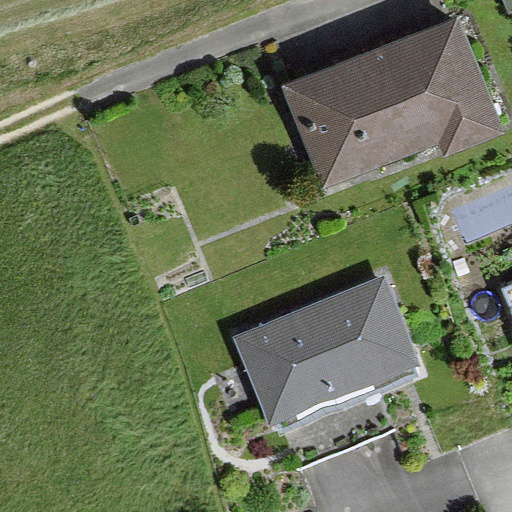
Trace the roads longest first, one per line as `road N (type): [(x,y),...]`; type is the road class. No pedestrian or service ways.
road 1 (motorway): [(0,174),(467,0)]
road 2 (residential): [(78,98),(330,0)]
